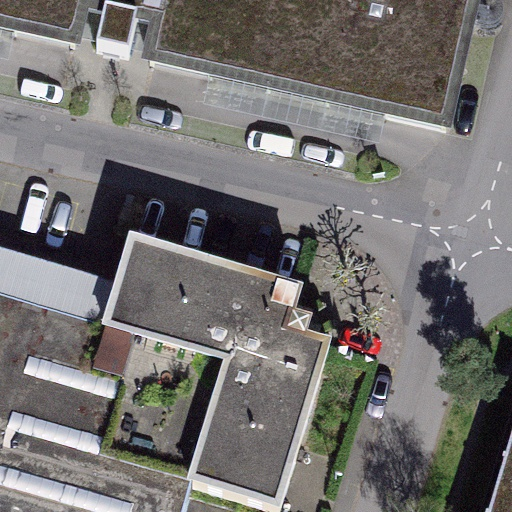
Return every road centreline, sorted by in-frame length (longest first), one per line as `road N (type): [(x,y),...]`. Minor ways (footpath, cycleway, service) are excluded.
road 1 (unclassified): [(465,236),(0,132)]
road 2 (unclassified): [(385,511),(465,236)]
